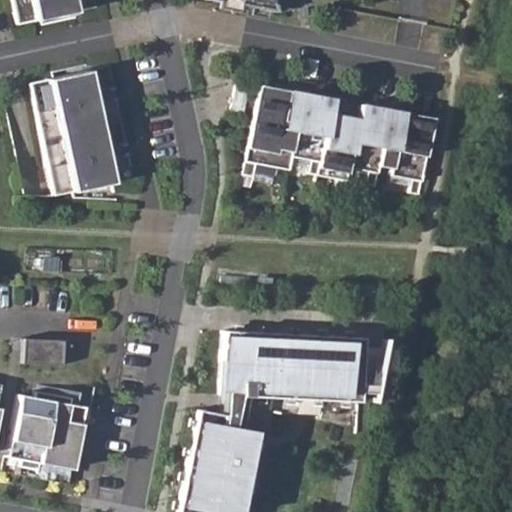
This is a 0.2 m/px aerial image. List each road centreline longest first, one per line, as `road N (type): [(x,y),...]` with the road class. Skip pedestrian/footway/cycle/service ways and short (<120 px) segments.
road 1 (residential): [(133,511),(194,204),(164,22)]
road 2 (residential): [(164,22),(201,21),(455,73)]
road 3 (residential): [(0,57),(164,22)]
